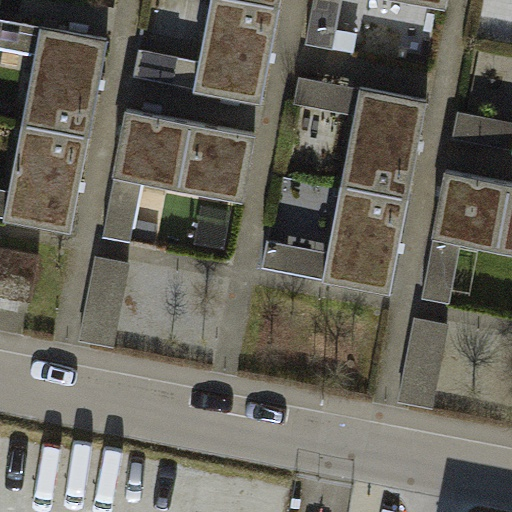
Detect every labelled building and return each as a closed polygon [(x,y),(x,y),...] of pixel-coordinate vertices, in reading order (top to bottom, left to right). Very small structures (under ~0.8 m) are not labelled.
[(276,0),(214,0),(197,84),(264,98),(284,2),(276,0)] [(112,33),(45,21),(27,117),(94,131),(112,33)] [(433,95),(365,82),(347,178),(414,192),(433,95)] [(260,130),(131,105),(118,173),(247,197),(260,130)] [(27,117),(7,213),(74,227),(94,131),(27,117)] [(511,178),(448,167),(436,233),(511,246),(511,178)] [(347,178),(327,274),(394,288),(414,192),(347,178)] [(94,259),(85,335),(125,339),(134,264),(94,259)]
